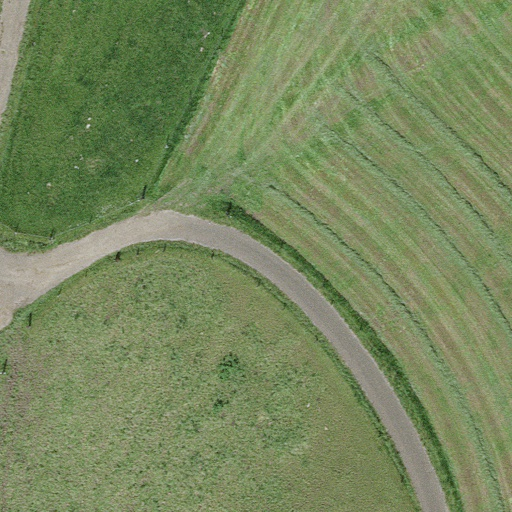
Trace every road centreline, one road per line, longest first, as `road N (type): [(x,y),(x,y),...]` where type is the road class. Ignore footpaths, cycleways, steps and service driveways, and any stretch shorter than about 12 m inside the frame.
road 1 (track): [(0,270),(28,277),(165,219),(248,249),(287,275),(376,375),(417,462),(430,511)]
road 2 (track): [(503,0),(361,102),(165,219)]
